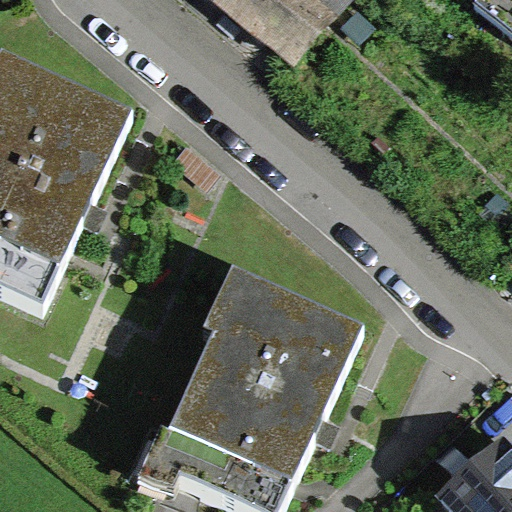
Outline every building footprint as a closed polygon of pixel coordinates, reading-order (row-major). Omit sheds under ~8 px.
[(357,0),(201,0),(223,18),(213,32),(286,90),(357,0)] [(511,0),(481,0),(472,12),(511,42),(511,0)] [(134,118),(4,57),(0,65),(0,292),(42,312),(134,118)] [(282,511),(364,335),(234,276),(205,338),(217,343),(171,444),(154,436),(133,482),(174,501),(179,488),(231,511),(282,511)] [(511,511),(511,451),(505,444),(437,508),(440,511),(511,511)]
